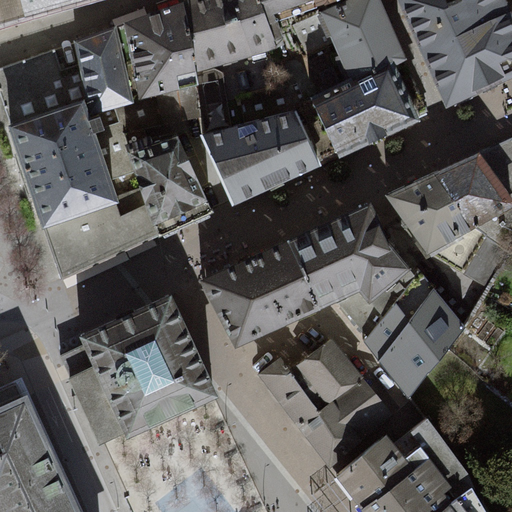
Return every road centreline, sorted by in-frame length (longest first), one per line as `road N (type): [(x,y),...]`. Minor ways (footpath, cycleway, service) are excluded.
road 1 (residential): [(168,261),(282,511)]
road 2 (residential): [(103,511),(28,345),(0,337)]
